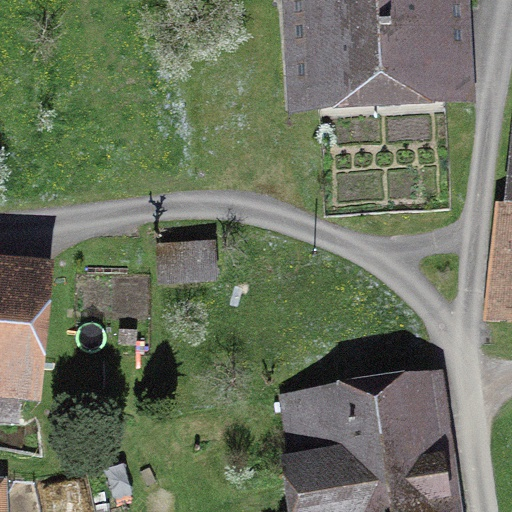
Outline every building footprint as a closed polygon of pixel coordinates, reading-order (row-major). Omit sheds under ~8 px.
[(312,0),(317,94),(444,86),(440,0),(312,0)] [(503,308),(511,309),(511,147),(504,225),(511,226),(503,308)] [(160,250),(162,282),(212,279),(210,246),(160,250)] [(0,422),(17,424),(29,289),(0,286),(0,422)] [(438,511),(421,388),(287,407),(296,466),(239,475),(244,511),(438,511)]
